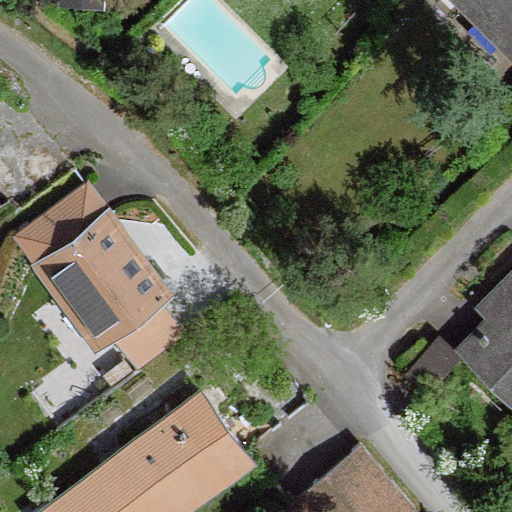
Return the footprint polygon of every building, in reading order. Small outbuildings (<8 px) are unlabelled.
[(511,0),(466,0),(511,45),(511,0)] [(21,234),(42,262),(104,215),(113,207),(91,180),(21,234)] [(104,215),(42,262),(67,297),(75,292),(107,335),(113,330),(162,293),(169,288),(135,242),(128,247),(104,215)] [(498,313),(469,342),(511,387),(511,273),(484,300),(498,313)] [(162,293),(113,330),(139,366),(188,329),(162,293)] [(129,455),(60,507),(64,511),(178,511),(180,511),(176,506),(250,450),(204,390),(124,450),(129,455)] [(420,511),(361,442),(291,501),(299,511),(420,511)]
